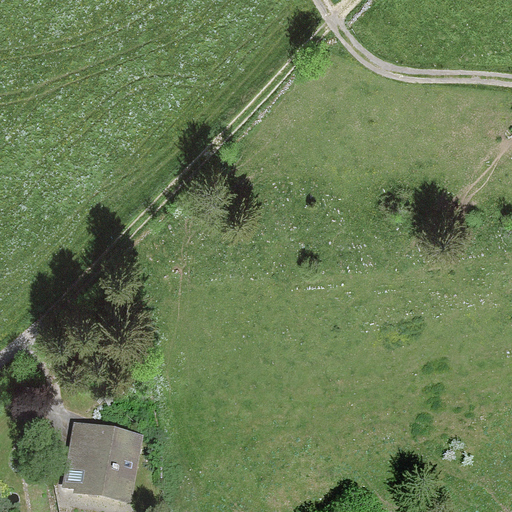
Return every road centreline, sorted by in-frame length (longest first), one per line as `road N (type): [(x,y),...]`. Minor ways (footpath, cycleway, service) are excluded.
road 1 (track): [(0,358),(352,0)]
road 2 (track): [(334,21),(358,52),(394,75),(511,79)]
